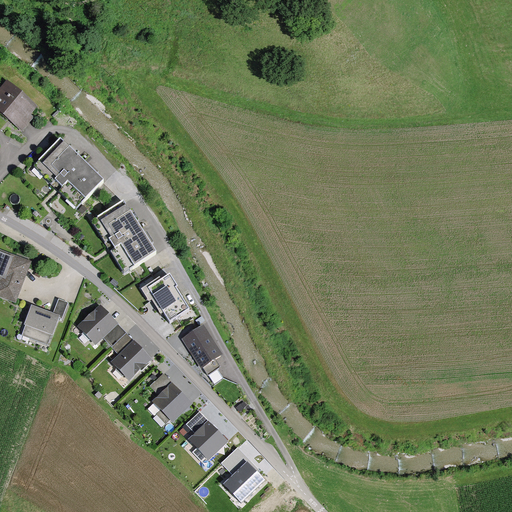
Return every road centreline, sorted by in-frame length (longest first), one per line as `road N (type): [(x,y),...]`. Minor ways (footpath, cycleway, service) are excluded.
road 1 (residential): [(4,167),(50,130),(68,130),(134,196),(282,448),(290,479)]
road 2 (unclassified): [(0,216),(128,308),(290,479)]
